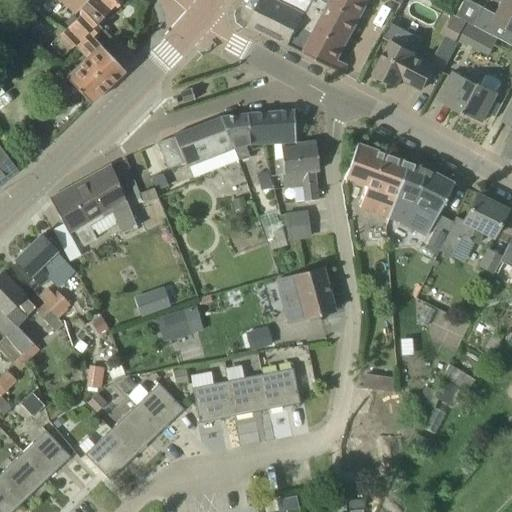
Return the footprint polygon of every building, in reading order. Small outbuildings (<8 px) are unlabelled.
[(80,10),(89,0),(58,0),(77,17),(77,13),(80,10)] [(97,24),(120,0),(89,0),(80,10),(77,13),(77,17),(79,18),(63,32),(79,49),(93,36),(94,36),(101,29),(97,24)] [(304,53),(333,0),(263,0),(250,26),(304,53)] [(337,59),(338,57),(368,0),(333,0),(304,53),(344,74),(349,65),(337,59)] [(511,0),(505,0),(498,15),(483,8),(468,0),(464,0),(456,16),(469,22),(479,28),(509,44),(510,43),(506,41),(511,30),(511,29),(511,0)] [(467,22),(454,15),(443,36),(456,43),(467,22)] [(471,43),(479,28),(469,22),(459,42),(469,47),(470,45),(471,43)] [(92,37),(94,36),(93,36),(79,49),(63,32),(50,44),(62,58),(74,46),(78,50),(87,59),(67,78),(91,104),(125,71),(92,37)] [(392,41),(375,74),(397,86),(401,78),(423,89),(435,66),(413,54),(414,53),(392,41)] [(486,76),(482,84),(480,83),(479,85),(453,71),(438,101),(466,115),(467,114),(483,122),(503,85),(500,80),(490,75),(486,76)] [(0,76),(0,95),(8,90),(0,76)] [(192,90),(193,90),(192,88),(191,89),(191,90),(180,93),(184,103),(194,99),(194,100),(196,100),(195,98),(192,90)] [(511,101),(502,121),(511,125),(511,133),(508,141),(511,142),(502,157),(511,162),(511,101)] [(296,143),(297,143),(295,111),(247,114),(250,144),(281,143),(282,155),(297,153),(296,143)] [(245,145),(250,144),(247,114),(221,117),(238,161),(239,161),(250,156),(245,145)] [(191,166),(196,178),(238,161),(221,117),(174,136),(174,137),(158,143),(170,169),(184,162),(186,167),(191,166)] [(297,153),(282,155),(283,160),(285,173),(281,174),(281,176),(282,181),(283,181),(284,189),(295,188),(297,203),(305,202),(318,200),(314,171),(319,171),(316,141),(297,144),(297,143),(296,143),(297,153)] [(389,218),(409,163),(357,144),(345,178),(368,186),(360,208),(389,218)] [(0,184),(17,172),(0,149),(0,184)] [(279,161),(275,161),(277,177),(281,176),(281,174),(285,173),(283,160),(279,161)] [(454,183),(426,169),(409,163),(389,218),(399,221),(427,237),(454,183)] [(49,198),(51,200),(69,233),(74,230),(84,246),(96,238),(87,223),(111,209),(122,234),(136,228),(111,165),(49,198)] [(259,185),(263,184),(271,182),(268,171),(257,174),(259,185)] [(151,179),(157,191),(168,187),(163,174),(151,179)] [(154,188),(140,194),(144,203),(158,198),(154,188)] [(493,237),(507,211),(477,195),(464,221),(455,217),(453,222),(438,251),(451,257),(461,236),(477,244),(482,232),(493,237)] [(232,201),(235,211),(246,207),(243,197),(232,201)] [(286,215),(289,240),(309,238),(305,212),(286,215)] [(438,251),(453,222),(442,217),(427,244),(438,251)] [(42,287),(68,262),(57,251),(41,235),(15,260),(42,287)] [(511,238),(502,257),(501,261),(511,266),(511,238)] [(494,274),(501,261),(502,257),(487,249),(478,266),(494,274)] [(287,323),(335,311),(323,268),(276,281),(283,309),(287,323)] [(33,344),(16,326),(35,307),(24,296),(25,295),(2,273),(0,274),(0,311),(6,318),(0,323),(0,330),(6,336),(23,354),(33,344)] [(45,303),(57,316),(68,306),(56,293),(45,303)] [(141,317),(150,314),(144,294),(135,297),(141,317)] [(48,324),(57,316),(45,303),(36,311),(48,324)] [(170,341),(203,330),(195,305),(162,316),(163,318),(153,321),(156,329),(159,328),(163,341),(169,339),(170,341)] [(109,329),(102,318),(92,324),(98,335),(109,329)] [(261,349),(274,347),(272,334),(258,337),(261,349)] [(0,349),(13,363),(23,354),(6,336),(0,341),(0,349)] [(310,384),(307,350),(295,351),(298,385),(310,384)] [(441,377),(466,392),(474,380),(449,365),(441,377)] [(101,388),(104,370),(104,368),(90,366),(87,386),(101,388)] [(260,375),(266,410),(300,403),(293,368),(260,375)] [(185,369),(174,371),(176,384),(187,382),(185,369)] [(0,387),(5,392),(6,391),(16,381),(8,372),(0,379),(0,387)] [(359,388),(376,390),(378,376),(361,374),(359,388)] [(233,417),(266,410),(260,375),(226,382),(233,417)] [(136,386),(129,376),(118,384),(125,394),(136,386)] [(444,380),(434,396),(453,407),(463,391),(444,380)] [(199,423),(233,417),(226,382),(192,390),(199,423)] [(134,407),(159,433),(184,409),(160,383),(134,407)] [(420,402),(428,406),(435,392),(425,387),(418,401),(420,402)] [(20,404),(33,418),(45,406),(32,393),(20,404)] [(106,403),(97,394),(87,404),(96,413),(106,403)] [(134,457),(159,433),(134,407),(110,431),(134,457)] [(58,430),(66,422),(61,417),(53,425),(58,430)] [(374,426),(354,424),(351,443),(371,447),(374,426)] [(21,454),(46,480),(71,457),(45,430),(21,454)] [(110,480),(134,457),(110,431),(85,454),(110,480)] [(0,481),(21,504),(46,480),(21,454),(0,473),(0,481)] [(0,511),(12,511),(21,504),(0,481),(0,511)] [(364,500),(348,500),(348,508),(364,508),(364,500)]
